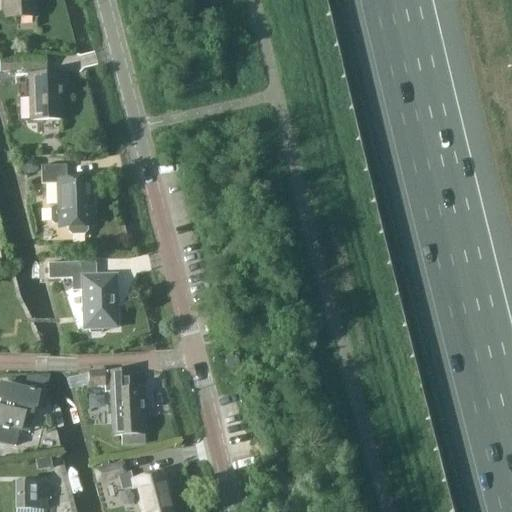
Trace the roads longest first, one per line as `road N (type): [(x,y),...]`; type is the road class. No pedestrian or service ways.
road 1 (motorway): [(402,0),(511,467)]
road 2 (tertiary): [(195,356),(103,0)]
road 3 (residential): [(0,363),(195,356)]
road 4 (tertiary): [(233,511),(195,356)]
